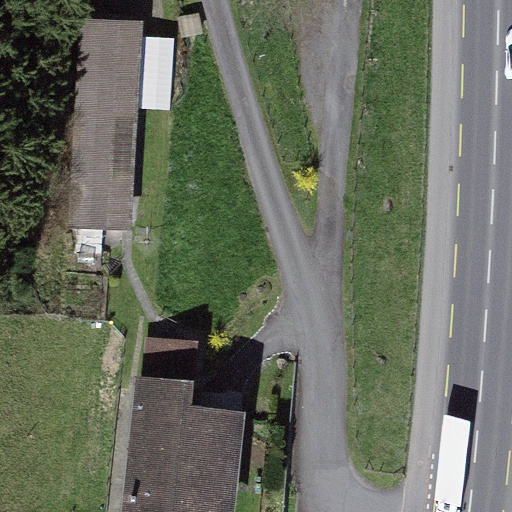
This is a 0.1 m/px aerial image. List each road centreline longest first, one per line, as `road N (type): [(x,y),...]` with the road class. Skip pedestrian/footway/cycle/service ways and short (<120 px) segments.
road 1 (unclassified): [(316,511),(321,366),(214,0)]
road 2 (secondary): [(469,511),(487,311),(498,0)]
